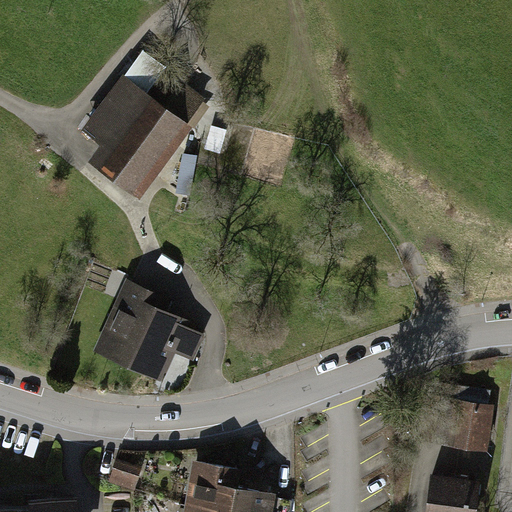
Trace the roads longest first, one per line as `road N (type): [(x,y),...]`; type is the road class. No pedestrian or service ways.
road 1 (residential): [(511,328),(446,338),(197,419),(99,419),(0,391)]
road 2 (track): [(0,95),(73,146),(136,214),(156,265),(205,301),(216,339),(197,419)]
road 3 (track): [(43,125),(178,0)]
